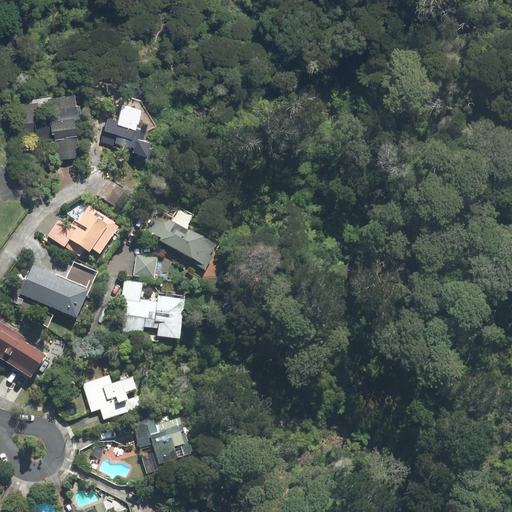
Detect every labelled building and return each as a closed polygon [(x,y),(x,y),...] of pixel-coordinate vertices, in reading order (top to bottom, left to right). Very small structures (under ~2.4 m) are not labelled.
[(70,101),(10,108),(12,130),(34,128),(36,140),(53,138),(56,160),(71,158),(67,120),(72,119),(70,101)] [(150,123),(119,109),(104,144),(136,157),(150,123)] [(127,198),(105,184),(96,198),(117,212),(127,198)] [(89,264),(113,230),(88,212),(70,237),(59,229),(53,238),(89,264)] [(201,269),(210,253),(165,228),(162,232),(149,224),(144,233),(158,241),(156,245),(201,269)] [(154,262),(136,258),(132,277),(151,281),(154,262)] [(79,297),(30,273),(18,297),(67,321),(79,297)] [(143,287),(127,284),(119,336),(137,339),(139,328),(158,331),(156,342),(173,345),(179,304),(157,300),(156,306),(140,304),(143,287)] [(43,358),(0,328),(0,360),(28,380),(43,358)] [(104,380),(82,386),(90,413),(98,411),(101,421),(122,415),(114,387),(107,389),(104,380)] [(139,449),(150,446),(156,468),(169,465),(166,452),(176,450),(172,437),(177,436),(174,424),(152,430),(149,422),(133,426),(139,449)]
